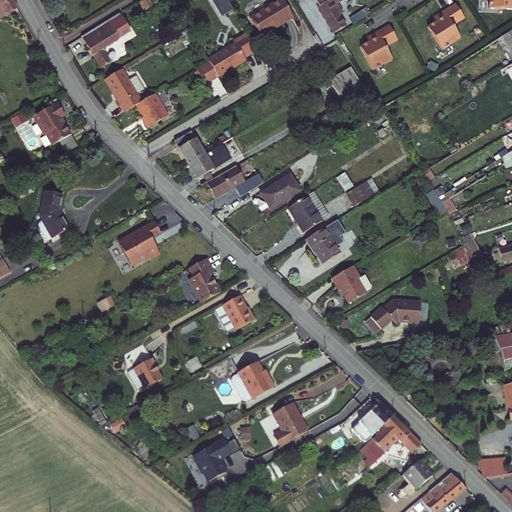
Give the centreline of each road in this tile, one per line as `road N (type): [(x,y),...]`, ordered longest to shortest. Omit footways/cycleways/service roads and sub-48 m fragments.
road 1 (residential): [(133,157),(504,511)]
road 2 (residential): [(133,157),(310,49)]
road 3 (residential): [(51,49),(92,114),(133,157)]
